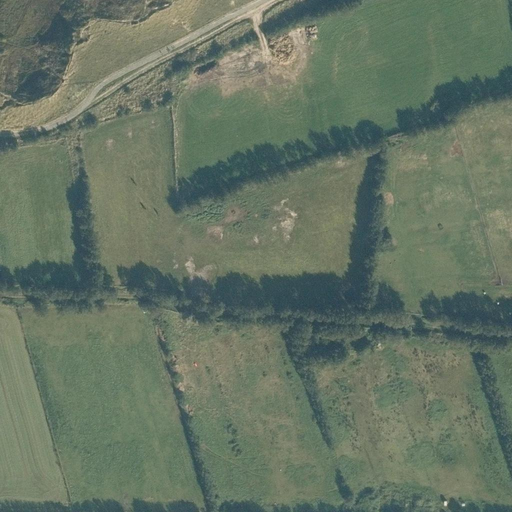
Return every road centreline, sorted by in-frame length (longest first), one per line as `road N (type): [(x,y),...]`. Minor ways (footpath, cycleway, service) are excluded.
road 1 (track): [(0,294),(131,296),(209,310),(511,331)]
road 2 (track): [(276,0),(129,77),(65,122),(0,138)]
